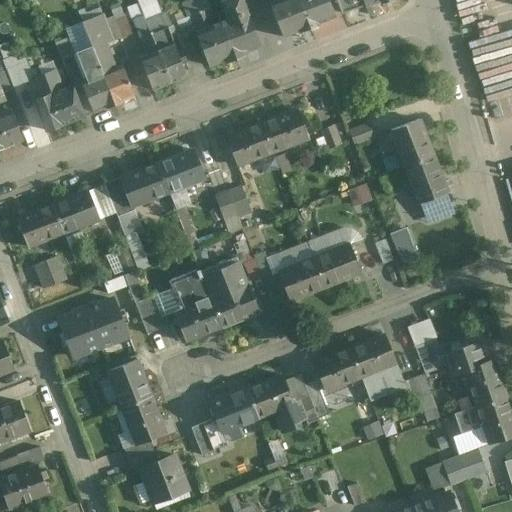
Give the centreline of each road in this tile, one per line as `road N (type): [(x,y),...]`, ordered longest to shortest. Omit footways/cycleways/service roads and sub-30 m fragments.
road 1 (residential): [(0,179),(433,9)]
road 2 (residential): [(199,383),(504,262)]
road 3 (residential): [(0,261),(99,511)]
road 4 (residential): [(433,9),(504,262)]
